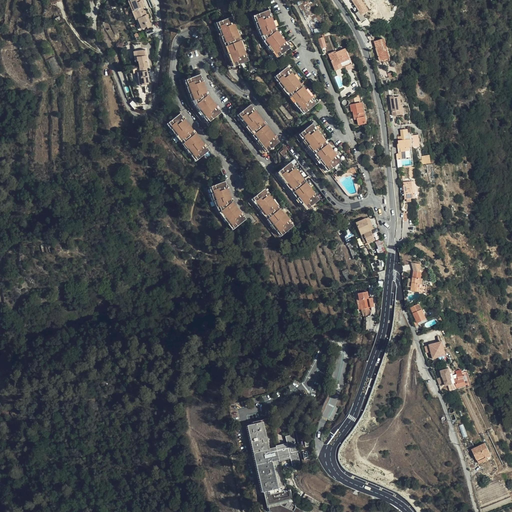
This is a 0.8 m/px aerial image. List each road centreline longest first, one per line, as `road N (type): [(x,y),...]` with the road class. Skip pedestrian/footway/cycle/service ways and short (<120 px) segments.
road 1 (unclassified): [(407,511),(338,475),(329,456),(375,351),(388,273)]
road 2 (residential): [(388,273),(398,279),(477,511)]
road 3 (unclassified): [(392,233),(379,101),(359,38),(335,0)]
road 4 (residential): [(374,199),(352,206),(333,199),(207,58)]
road 5 (residential): [(157,0),(154,97),(144,114),(128,108),(93,16)]
road 6 (residential): [(207,58),(192,35),(180,38),(178,91),(189,120),(229,163)]
road 7 (residential): [(350,136),(321,56),(310,58),(279,0)]
road 8 (residential): [(207,58),(203,72),(225,112),(271,169)]
